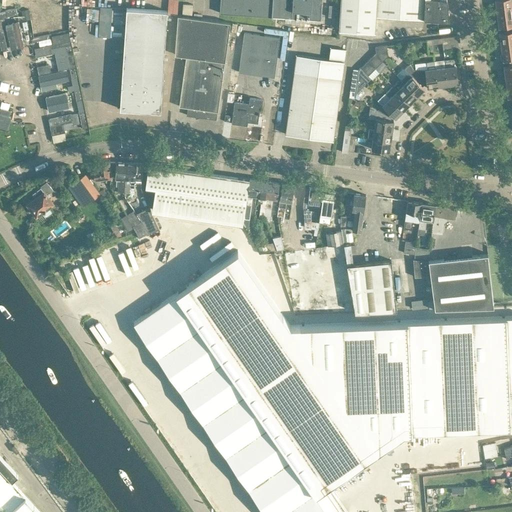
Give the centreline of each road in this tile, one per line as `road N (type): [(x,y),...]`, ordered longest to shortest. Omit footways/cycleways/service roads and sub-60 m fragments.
road 1 (unknown): [(191,504),(258,454),(290,413),(298,337),(264,276),(235,235),(210,234),(63,315)]
road 2 (unclassified): [(399,178),(117,147),(0,181)]
road 3 (unclassified): [(196,511),(0,221)]
road 4 (unclassified): [(83,511),(0,400)]
road 5 (residential): [(399,178),(409,128),(443,99),(484,91)]
